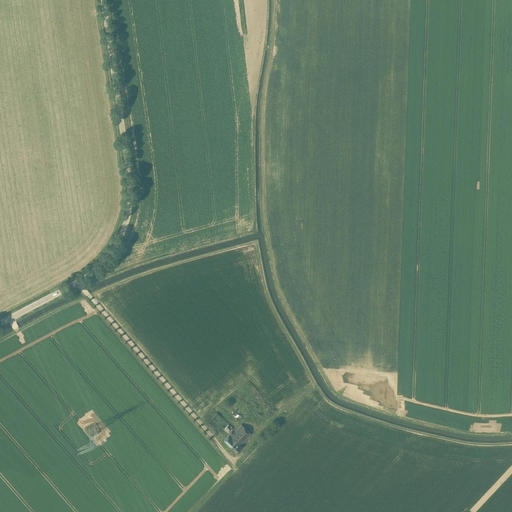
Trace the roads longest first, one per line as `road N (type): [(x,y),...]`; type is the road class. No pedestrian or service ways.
road 1 (tertiary): [(0,322),(83,277),(126,224),(131,181),(101,0)]
road 2 (unknown): [(239,457),(221,450),(76,280)]
